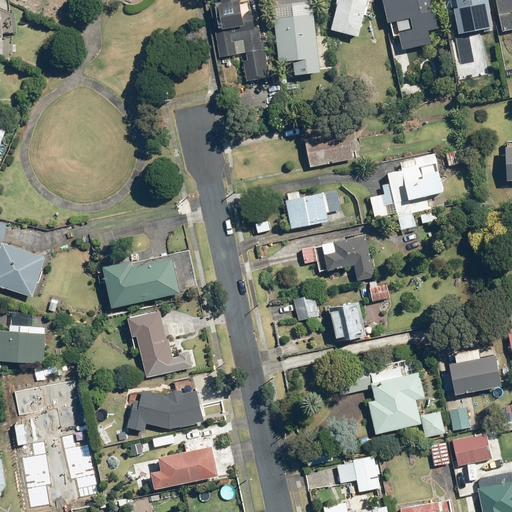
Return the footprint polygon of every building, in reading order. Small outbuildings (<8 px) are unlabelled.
[(218,0),(218,2),(207,4),(217,59),(240,55),(245,81),(266,78),(254,16),(250,17),(247,0),(218,0)] [(356,39),(361,17),(363,17),(365,8),(363,8),(364,0),(333,0),(328,33),(356,39)] [(379,0),(385,25),(387,24),(390,38),(395,37),(399,52),(429,45),(426,33),(436,30),(429,0),(379,0)] [(487,0),(445,0),(446,1),(450,0),(451,0),(454,10),(450,11),(456,36),(491,29),(487,13),(490,12),(487,0)] [(511,0),(494,0),(496,10),(494,10),(498,32),(502,31),(511,29),(511,0)] [(324,36),(313,37),(309,3),(270,6),(275,64),(289,63),(290,76),(316,74),(316,69),(328,68),(324,36)] [(302,140),(307,168),(358,159),(353,131),(302,140)] [(504,148),(501,148),(501,182),(511,181),(511,142),(504,142),(504,148)] [(443,152),(446,167),(469,163),(466,148),(443,152)] [(373,220),(394,214),(400,236),(425,229),(423,223),(437,219),(434,209),(442,207),(439,194),(446,192),(437,160),(435,153),(397,163),(399,170),(383,174),(386,184),(378,187),(380,196),(367,199),(373,220)] [(288,231),(328,222),(326,215),(339,212),(334,190),(300,198),(298,192),(284,196),(285,201),(281,202),(288,231)] [(304,265),(316,262),(319,275),(351,267),(355,281),(374,276),(364,235),(312,247),(301,250),(304,265)] [(43,259),(0,245),(0,288),(30,298),(43,259)] [(98,270),(108,311),(178,295),(170,260),(130,269),(128,263),(98,270)] [(369,288),(367,288),(369,302),(388,299),(385,279),(368,282),(369,288)] [(313,293),(291,298),(297,322),(319,317),(313,293)] [(359,334),(364,333),(359,307),(358,304),(334,309),(334,312),(327,314),(332,339),(339,338),(341,344),(360,340),(359,334)] [(129,320),(125,321),(129,340),(135,338),(145,379),(191,368),(191,366),(193,365),(190,353),(188,353),(187,352),(177,355),(178,358),(171,360),(167,342),(164,342),(156,311),(128,318),(129,320)] [(43,336),(0,332),(0,362),(41,365),(43,336)] [(471,429),(463,394),(498,386),(491,355),(475,358),(474,350),(441,357),(450,397),(445,398),(453,433),(471,429)] [(424,400),(418,373),(415,373),(410,354),(402,355),(355,367),(333,372),(340,397),(369,390),(372,403),(364,405),(372,436),(419,424),(414,402),(424,400)] [(56,406),(60,425),(86,420),(78,378),(13,390),(17,413),(56,406)] [(171,389),(172,393),(145,387),(142,399),(136,397),(129,425),(148,430),(150,420),(173,425),(207,418),(201,387),(184,390),(184,386),(171,389)] [(445,433),(439,411),(420,416),(426,438),(445,433)] [(511,420),(502,422),(504,431),(511,429),(511,420)] [(81,499),(103,495),(93,443),(84,445),(81,431),(60,434),(65,463),(74,461),(81,499)] [(451,440),(456,466),(491,458),(485,433),(451,440)] [(22,455),(32,508),(54,504),(47,466),(56,464),(51,435),(29,439),(31,454),(22,455)] [(148,475),(152,492),(216,479),(208,440),(184,445),(185,454),(155,460),(158,473),(148,475)] [(444,443),(429,446),(433,467),(448,464),(444,443)] [(303,450),(306,466),(333,460),(329,444),(303,450)] [(374,452),(349,458),(350,462),(335,465),(339,486),(356,482),(358,493),(382,488),(374,452)] [(511,511),(511,486),(511,482),(476,489),(480,511),(511,511)] [(386,511),(386,506),(369,509),(367,498),(320,507),(321,511),(386,511)] [(398,509),(398,511),(452,511),(451,500),(398,509)]
